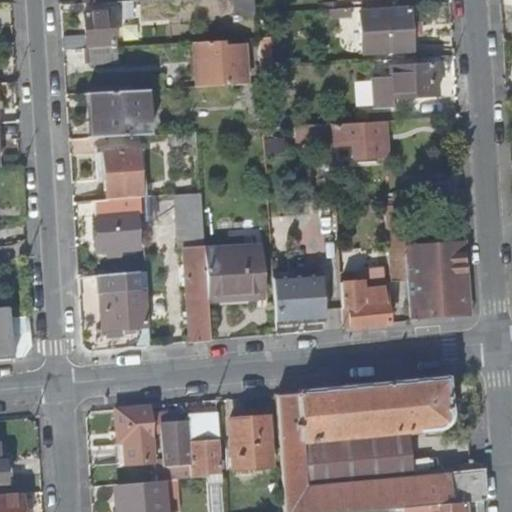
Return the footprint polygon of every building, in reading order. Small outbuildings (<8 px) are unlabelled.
[(256,15),(255,0),(234,0),(236,16),(256,15)] [(343,0),(344,9),(360,8),(360,0),(343,0)] [(129,2),(119,2),(120,20),(129,20),(129,2)] [(362,11),(365,54),(412,51),(410,9),(362,11)] [(63,51),(87,49),(112,48),(111,12),(84,13),(85,36),(62,36),(63,51)] [(223,47),(223,42),(194,44),(196,88),(247,85),(244,46),(223,47)] [(112,64),(112,48),(87,49),(87,64),(112,64)] [(372,108),(387,108),(387,99),(392,98),(437,96),(435,64),(390,66),(391,78),(371,79),(372,108)] [(270,67),(259,68),(260,83),(271,83),(270,67)] [(93,94),(95,137),(150,134),(147,91),(93,94)] [(95,137),(93,94),(86,95),(89,138),(95,137)] [(382,121),(333,123),(334,144),(356,143),(357,158),(385,156),(382,121)] [(331,124),(295,126),(296,143),(332,140),(331,124)] [(196,145),(195,132),(172,133),(172,146),(196,145)] [(143,150),(136,151),(140,197),(146,196),(143,150)] [(106,200),(137,197),(140,197),(136,151),(95,154),(96,180),(105,179),(106,200)] [(407,176),(408,196),(433,195),(432,175),(407,176)] [(204,242),(199,191),(175,193),(179,244),(183,244),(204,242)] [(137,197),(106,200),(93,202),(96,252),(137,248),(134,212),(138,212),(137,197)] [(390,206),(391,225),(404,224),(404,219),(403,205),(390,206)] [(407,278),(405,245),(404,224),(391,225),(394,279),(407,278)] [(405,245),(407,278),(410,317),(452,315),(470,295),(466,240),(405,245)] [(204,245),(208,292),(241,290),(241,295),(260,293),(257,241),(204,245)] [(208,292),(204,245),(204,242),(183,244),(191,340),(211,338),(208,292)] [(340,281),(342,312),(350,312),(351,325),(389,321),(384,268),(362,270),(362,281),(340,281)] [(148,325),(143,271),(96,276),(98,291),(103,291),(107,329),(148,325)] [(320,271),(273,275),(276,320),(324,316),(320,271)] [(470,295),(452,315),(471,314),(470,295)] [(0,306),(0,357),(15,356),(12,332),(11,317),(9,306),(0,306)] [(350,312),(342,312),(343,326),(351,325),(350,312)] [(31,331),(12,332),(15,356),(24,355),(32,346),(31,331)] [(285,511),(354,511),(386,509),(431,505),(483,499),(482,472),(413,478),(317,486),(314,440),(410,431),(437,428),(442,424),(446,420),(448,415),(449,410),(446,377),(278,392),(285,511)] [(166,433),(166,413),(166,402),(153,404),(153,433),(166,433)] [(126,462),(153,463),(153,433),(153,404),(120,407),(120,426),(127,427),(126,462)] [(208,511),(226,511),(220,416),(206,417),(208,443),(193,443),(191,423),(178,423),(178,413),(166,413),(166,433),(165,467),(153,466),(153,479),(158,478),(205,475),(208,511)] [(268,416),(237,417),(241,467),(272,465),(268,416)] [(413,478),(410,431),(314,440),(317,486),(413,478)] [(166,511),(167,511),(161,511),(158,478),(153,479),(118,481),(119,511),(166,511)] [(19,511),(19,494),(0,494),(0,511),(19,511)] [(483,499),(431,505),(431,511),(470,511),(484,511),(483,499)]
